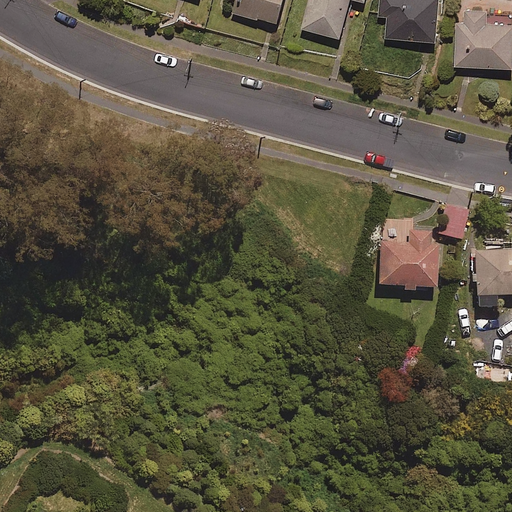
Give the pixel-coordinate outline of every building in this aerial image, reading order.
[(280,0),(231,0),(229,12),(276,22),(280,0)] [(362,0),(308,0),(301,27),(338,37),(347,0),(359,0),(362,1),(362,0)] [(437,0),(380,0),(379,14),(387,15),(385,37),(434,41),(437,0)] [(511,46),(511,12),(458,9),(455,65),(511,68),(511,46)] [(469,209),(447,205),(441,233),(463,238),(469,209)] [(432,240),(432,228),(409,228),(409,240),(383,240),(383,286),(439,286),(439,240),(432,240)] [(511,250),(472,251),(473,307),(493,307),(493,295),(511,294),(511,250)]
